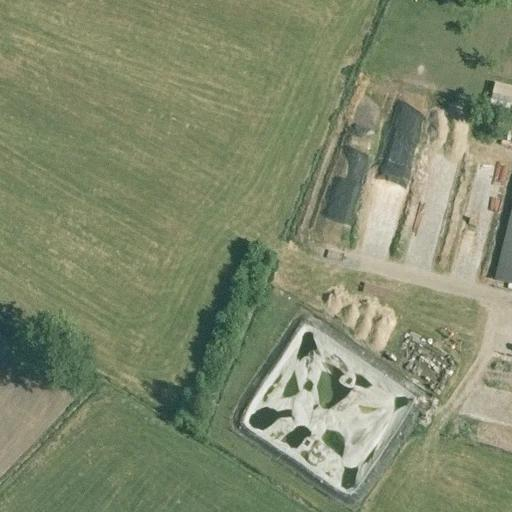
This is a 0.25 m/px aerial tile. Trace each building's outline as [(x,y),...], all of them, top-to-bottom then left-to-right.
[(481,135),(495,138),(501,109),(487,107),(481,135)] [(396,137),(423,136),(423,125),(396,126),(396,137)] [(511,208),(494,282),(511,286),(511,208)] [(294,407),(319,385),(309,374),(284,396),(294,407)] [(351,395),(341,406),(356,419),(366,408),(351,395)] [(322,425),(316,434),(328,442),(334,432),(322,425)]
